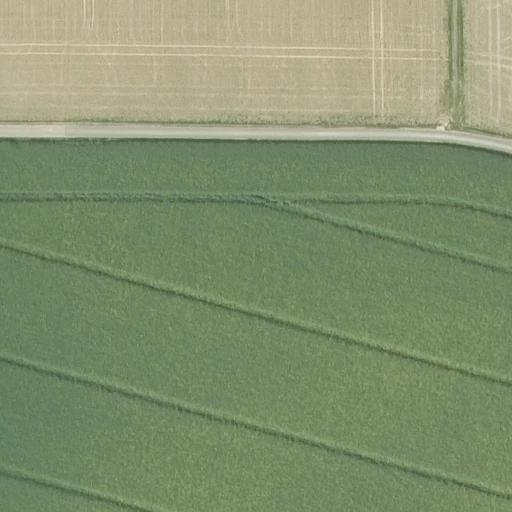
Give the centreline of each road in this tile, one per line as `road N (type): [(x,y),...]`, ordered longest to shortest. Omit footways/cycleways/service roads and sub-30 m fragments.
road 1 (track): [(0,132),(452,135),(511,151)]
road 2 (track): [(452,135),(451,0)]
